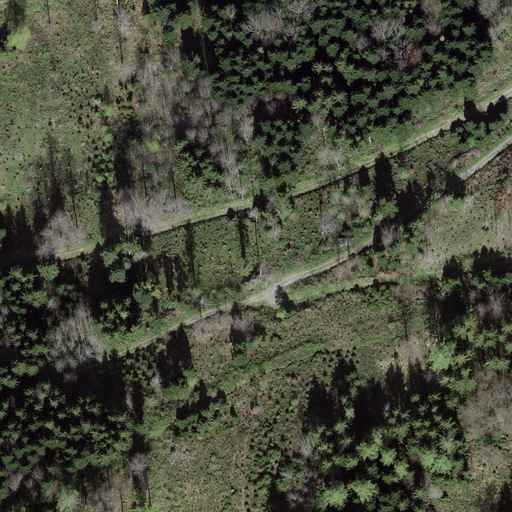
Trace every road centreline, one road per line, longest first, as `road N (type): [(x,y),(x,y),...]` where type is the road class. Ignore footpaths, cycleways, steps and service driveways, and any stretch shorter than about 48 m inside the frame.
road 1 (track): [(511,140),(365,246),(87,369),(0,398)]
road 2 (track): [(0,273),(357,169),(511,92)]
road 3 (track): [(252,299),(295,299),(511,260)]
